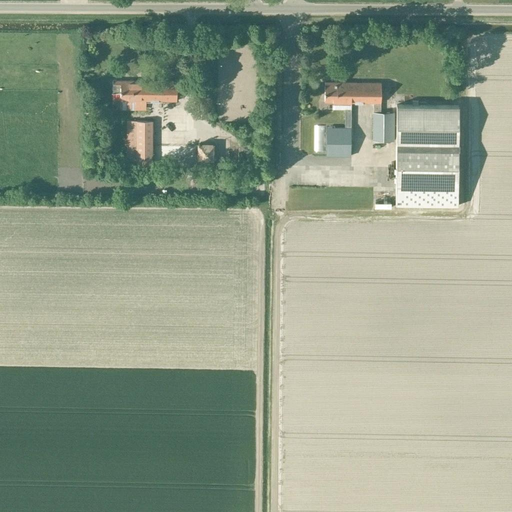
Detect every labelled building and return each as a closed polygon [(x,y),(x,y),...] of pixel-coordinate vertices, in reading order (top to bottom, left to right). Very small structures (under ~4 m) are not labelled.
[(176,80),(120,79),(112,79),(112,99),(149,100),(158,100),(176,100),(176,80)] [(393,140),(393,112),(380,112),(380,102),(380,82),(324,81),(324,101),(373,102),(373,112),(372,112),(372,140),(393,140)] [(396,104),(395,184),(457,185),(458,105),(396,104)] [(350,155),(350,110),(345,109),(344,127),(330,127),(330,155),(350,155)] [(147,165),(148,120),(125,120),(125,158),(125,165),(147,165)] [(216,148),(199,147),(198,165),(216,166),(216,148)] [(318,164),(319,191),(331,190),(330,163),(318,164)]
